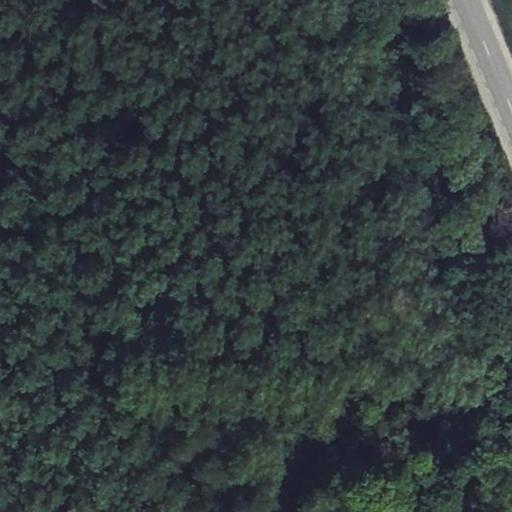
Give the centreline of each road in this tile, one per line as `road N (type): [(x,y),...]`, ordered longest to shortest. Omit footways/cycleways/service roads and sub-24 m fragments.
road 1 (track): [(4,0),(108,265)]
road 2 (tertiary): [(511,111),(465,0)]
